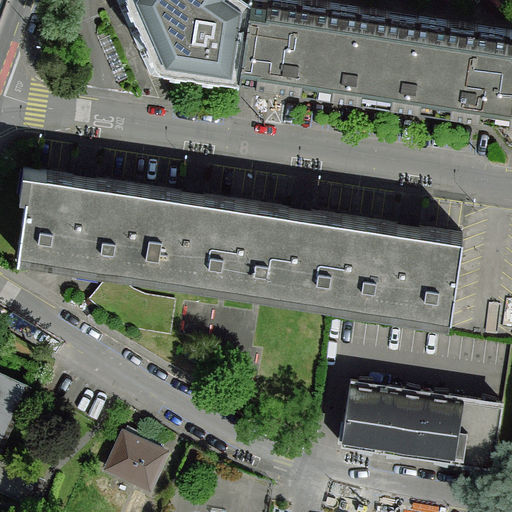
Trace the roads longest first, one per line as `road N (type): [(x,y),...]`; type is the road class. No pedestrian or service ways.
road 1 (residential): [(508,511),(285,458),(233,434),(0,286)]
road 2 (residential): [(0,95),(102,119),(511,182)]
